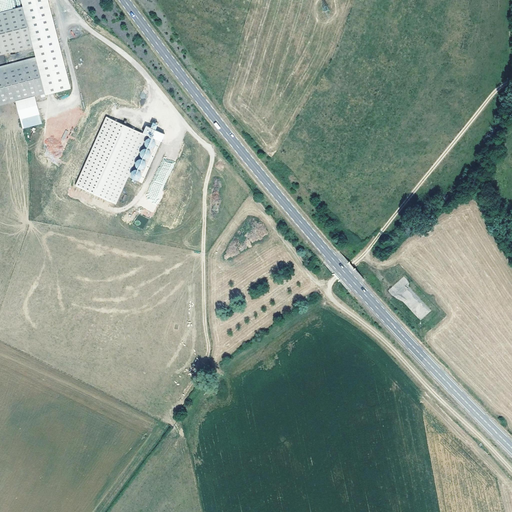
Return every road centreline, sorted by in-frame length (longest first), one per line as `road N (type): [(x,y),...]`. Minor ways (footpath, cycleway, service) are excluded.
road 1 (primary): [(511,449),(299,224),(122,0)]
road 2 (track): [(251,195),(308,274),(511,471)]
road 3 (track): [(326,292),(511,83)]
road 4 (track): [(214,152),(203,253),(212,362)]
